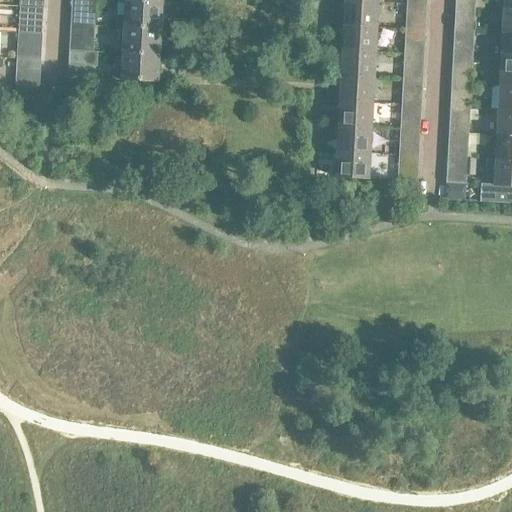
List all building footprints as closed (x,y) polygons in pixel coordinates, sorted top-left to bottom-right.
[(20,0),(20,9),(44,10),(44,0),(20,0)] [(380,3),(347,1),(345,26),(379,28),(380,3)] [(73,2),(72,28),(95,29),(97,3),(73,2)] [(163,6),(126,4),(125,16),(118,16),(117,30),(124,30),(161,32),(163,6)] [(427,5),(407,4),(406,29),(426,30),(427,5)] [(476,7),(457,6),(456,33),(474,33),(476,7)] [(44,10),(20,9),(18,35),(43,36),(44,10)] [(379,28),(345,26),(344,52),(378,53),(379,28)] [(406,29),(404,55),(425,56),(426,30),(406,29)] [(161,32),(124,30),(123,56),(160,58),(161,32)] [(18,35),(17,61),(41,62),(43,36),(18,35)] [(511,35),(504,35),(503,60),(511,60),(511,35)] [(71,41),(71,54),(94,55),(95,42),(71,41)] [(455,45),(454,58),(473,59),(474,46),(455,45)] [(378,53),(344,52),(343,77),(376,79),(378,53)] [(94,55),(71,54),(69,80),(93,81),(94,55)] [(404,55),(403,80),(423,81),(425,56),(404,55)] [(160,58),(123,56),(122,83),(158,85),(160,58)] [(454,58),(453,81),(472,82),(473,59),(454,58)] [(511,60),(503,60),(501,84),(511,84),(511,60)] [(41,62),(17,61),(16,74),(41,75),(41,62)] [(343,77),(341,101),(375,103),(376,79),(343,77)] [(403,80),(402,104),(422,105),(423,81),(403,80)] [(472,82),(453,81),(452,105),(471,106),(472,82)] [(511,84),(501,84),(500,108),(511,108),(511,84)] [(375,103),(341,101),(340,127),(374,128),(375,103)] [(422,105),(402,104),(400,130),(421,131),(422,105)] [(452,105),(451,133),(469,134),(471,106),(452,105)] [(511,108),(500,108),(499,135),(511,135),(511,108)] [(340,127),(339,152),(372,154),(374,128),(340,127)] [(421,131),(400,130),(399,155),(419,156),(421,131)] [(451,133),(449,158),(468,159),(469,134),(451,133)] [(511,135),(499,135),(497,161),(511,161),(511,135)] [(372,154),(339,152),(337,180),(371,182),(372,154)] [(419,156),(399,155),(398,182),(418,183),(419,156)] [(449,158),(448,185),(466,185),(467,177),(476,177),(476,160),(468,160),(468,159),(449,158)] [(511,161),(497,161),(497,162),(486,161),(486,172),(497,172),(496,188),(484,188),(483,205),(511,206),(511,161)] [(466,185),(448,185),(447,201),(466,201),(466,185)]
